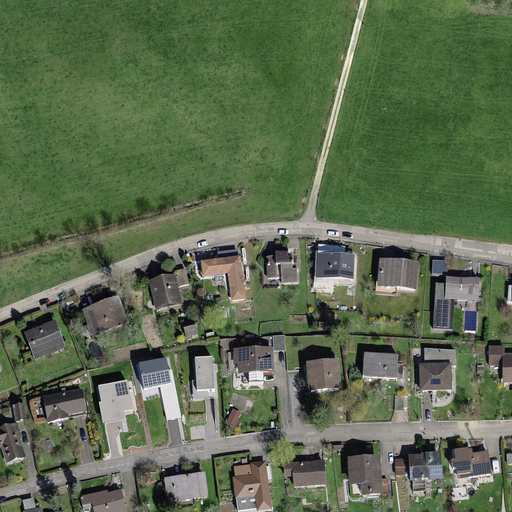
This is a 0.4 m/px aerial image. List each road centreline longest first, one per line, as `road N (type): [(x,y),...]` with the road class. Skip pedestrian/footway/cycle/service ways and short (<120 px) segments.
road 1 (residential): [(511,255),(257,230),(153,254),(0,315)]
road 2 (residential): [(0,495),(90,468),(300,434),(511,429)]
road 3 (track): [(303,230),(362,0)]
